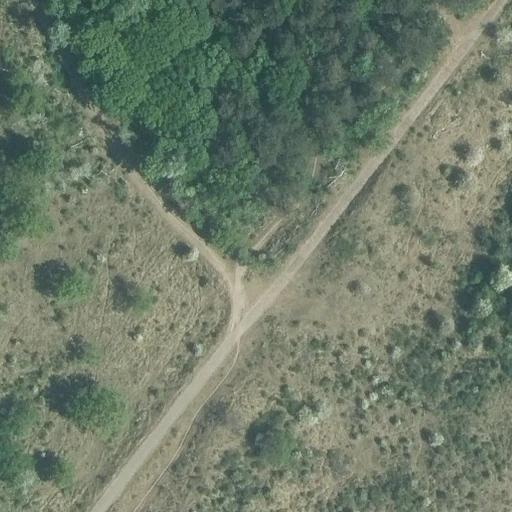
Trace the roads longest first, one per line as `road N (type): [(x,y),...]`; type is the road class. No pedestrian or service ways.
road 1 (unclassified): [(94,511),(503,0)]
road 2 (unknown): [(392,0),(241,269),(239,299)]
road 3 (unknown): [(239,329),(242,355),(135,511)]
